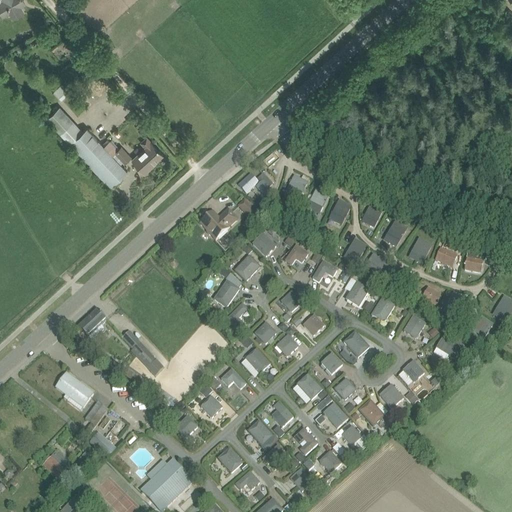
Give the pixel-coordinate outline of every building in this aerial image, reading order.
[(25,12),(21,6),(25,3),(23,0),(2,0),(3,1),(0,2),(0,10),(3,16),(9,13),(13,19),(25,12)] [(71,92),(63,83),(54,92),(62,101),(71,92)] [(74,96),(81,103),(84,101),(77,94),(74,96)] [(41,95),(35,100),(40,106),(46,101),(41,95)] [(111,187),(127,172),(87,127),(83,131),(60,106),(47,118),(111,187)] [(152,142),(150,144),(145,138),(140,142),(145,148),(132,160),(145,173),(151,167),(150,166),(163,155),(152,142)] [(115,152),(125,163),(131,157),(121,147),(115,152)] [(268,189),(273,184),(268,179),(263,174),(256,181),(253,178),(251,176),(239,187),(246,194),(255,185),(257,187),(257,188),(265,197),(271,191),(268,189)] [(288,190),(285,194),(298,201),(301,197),(301,195),(304,189),(305,189),(305,188),(307,184),(294,177),(290,186),(288,190)] [(310,204),(322,210),(325,203),(326,203),(326,202),(325,202),(328,198),(315,192),(310,204)] [(245,202),(239,207),(246,214),(251,209),(245,202)] [(344,221),(349,210),(338,204),(332,215),(344,221)] [(371,206),(365,217),(377,223),(382,212),(371,206)] [(213,213),(201,224),(216,241),(238,221),(229,211),(219,219),(213,213)] [(283,221),(292,227),(295,222),(286,217),(283,221)] [(307,224),(299,220),(294,228),(302,233),(307,224)] [(388,236),(399,242),(402,237),(403,237),(403,236),(405,232),(394,225),(388,236)] [(265,258),(276,247),(263,234),(252,245),(265,258)] [(291,248),(295,243),(289,238),(285,244),(291,248)] [(457,256),(447,252),(452,241),(446,238),(436,261),(452,268),(457,256)] [(347,254),(358,260),(365,249),(354,242),(347,254)] [(430,248),(418,242),(413,253),(424,259),(430,248)] [(309,255),(296,245),(284,263),(291,267),(296,260),(302,264),(309,255)] [(243,252),(248,256),(252,251),(248,247),(243,252)] [(468,254),(465,271),(481,274),(483,262),(475,260),(476,255),(477,251),(469,249),(468,254)] [(317,253),(311,261),(317,265),(323,257),(317,253)] [(373,255),(367,266),(382,276),(385,271),(386,271),(386,270),(389,266),(373,255)] [(261,268),(250,257),(234,272),(245,283),(261,268)] [(338,271),(323,262),(312,280),(319,284),(325,274),(333,279),(338,271)] [(345,272),(341,279),(346,282),(350,275),(351,274),(346,271),(345,272)] [(239,291),(227,282),(214,300),(226,309),(239,291)] [(359,308),(369,291),(357,283),(346,301),(359,308)] [(434,306),(436,307),(442,297),(428,289),(422,299),(426,302),(424,305),(432,310),(434,306)] [(303,303),(292,292),(280,303),(291,314),(303,303)] [(380,295),(375,292),(372,297),(377,301),(380,295)] [(456,318),(465,302),(462,300),(463,298),(453,293),(444,312),(456,318)] [(396,306),(383,298),(371,317),(384,325),(396,306)] [(511,304),(503,300),(497,310),(509,317),(511,311),(511,304)] [(248,310),(242,304),(227,320),(240,332),(246,326),(239,319),(248,310)] [(405,310),(402,316),(407,319),(410,314),(405,310)] [(98,311),(79,328),(93,343),(106,331),(102,327),(108,322),(98,311)] [(287,314),(283,318),(287,323),(291,319),(287,314)] [(324,327),(314,317),(304,327),(313,337),(324,327)] [(426,325),(413,317),(403,333),(416,341),(426,325)] [(296,328),(301,323),(297,319),(292,323),(296,328)] [(485,337),(492,327),(481,319),(474,330),(485,337)] [(277,334),(266,323),(254,335),(265,346),(277,334)] [(288,329),(284,325),(279,329),(283,333),(288,329)] [(435,328),(430,333),(434,338),(440,334),(435,328)] [(296,334),(292,329),(287,333),(291,338),(296,334)] [(122,339),(133,350),(131,352),(155,377),(165,368),(157,359),(156,361),(130,332),(122,339)] [(358,359),(370,349),(355,332),(343,343),(358,359)] [(299,348),(289,336),(276,347),(287,359),(299,348)] [(437,349),(457,362),(466,348),(445,336),(437,349)] [(246,338),(240,342),(247,349),(252,345),(246,338)] [(246,360),(260,375),(270,366),(257,351),(246,360)] [(332,354),(321,364),(331,376),(343,366),(332,354)] [(352,365),(357,361),(352,355),(347,359),(352,365)] [(413,384),(425,374),(414,362),(402,372),(413,384)] [(147,381),(125,365),(120,373),(141,388),(142,389),(172,411),(178,402),(147,380),(147,381)] [(445,374),(440,369),(435,374),(440,379),(445,374)] [(241,390),(246,385),(232,370),(222,381),(229,388),(234,383),(241,390)] [(70,398),(83,408),(93,394),(67,375),(57,388),(66,395),(64,399),(67,401),(70,398)] [(323,391),(309,375),(297,386),(311,402),(323,391)] [(210,384),(215,389),(220,384),(215,379),(210,384)] [(436,379),(432,383),(436,388),(440,384),(436,379)] [(357,392),(347,380),(334,390),(344,402),(357,392)] [(391,411),(404,400),(391,385),(379,397),(391,411)] [(206,387),(199,394),(204,400),(211,392),(206,387)] [(411,394),(406,398),(413,405),(417,401),(411,394)] [(329,397),(317,408),(321,412),(333,401),(329,397)] [(212,419),(222,409),(212,398),(201,408),(212,419)] [(384,417),(370,402),(360,412),(370,424),(370,425),(373,427),(374,427),(376,425),(376,424),(384,417)] [(83,432),(81,436),(87,440),(89,436),(96,427),(102,419),(108,411),(98,403),(92,411),(86,420),(90,423),(83,432)] [(294,419),(279,403),(273,408),(288,424),(294,419)] [(337,430),(349,420),(334,404),(323,414),(337,430)] [(355,409),(351,404),(345,409),(349,414),(355,409)] [(161,411),(156,417),(165,423),(169,417),(163,413),(166,409),(162,406),(159,410),(161,411)] [(391,416),(386,421),(392,428),(397,423),(391,416)] [(175,429),(186,440),(198,428),(188,417),(175,429)] [(252,435),(262,447),(273,437),(259,422),(252,429),(251,429),(248,432),(248,433),(251,435),(252,435)] [(352,448),(362,439),(352,427),(342,436),(352,448)] [(279,428),(274,433),(279,439),(284,434),(279,428)] [(298,435),(294,438),(300,445),(304,442),(307,445),(300,451),(305,457),(318,445),(304,429),(298,435)] [(99,434),(90,444),(109,460),(118,449),(99,434)] [(276,437),(268,443),(272,447),(279,440),(276,437)] [(363,451),(371,444),(365,439),(358,445),(363,451)] [(346,454),(339,445),(333,450),(340,458),(346,454)] [(290,459),(278,446),(262,460),(268,467),(277,458),(283,465),(290,459)] [(222,463),(232,474),(242,464),(230,450),(222,457),(221,457),(218,459),(218,460),(221,463),(222,463)] [(56,452),(42,468),(65,487),(93,457),(87,452),(74,466),(56,452)] [(296,457),(301,463),(306,459),(300,453),(296,457)] [(320,463),(331,475),(341,465),(331,453),(320,463)] [(173,461),(140,493),(158,511),(163,511),(194,483),(173,461)] [(299,466),(294,461),(288,467),(292,472),(299,466)] [(301,493),(313,484),(302,470),(290,479),(301,493)] [(260,484),(250,472),(235,486),(240,492),(247,486),(251,492),(260,484)] [(265,497),(261,492),(254,497),(258,502),(265,497)] [(82,511),(85,509),(75,499),(62,511),(82,511)] [(283,511),(284,511),(273,500),(258,511),(283,511)]
